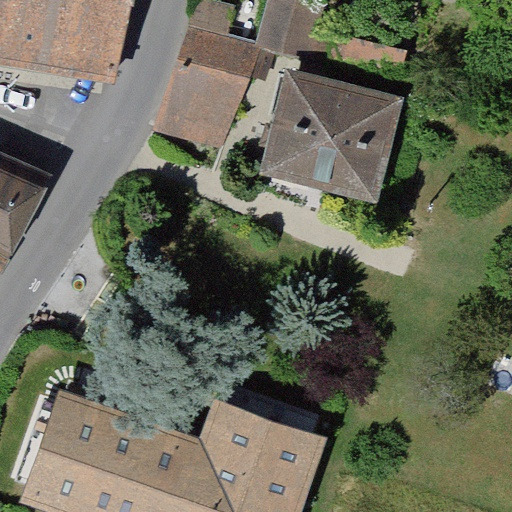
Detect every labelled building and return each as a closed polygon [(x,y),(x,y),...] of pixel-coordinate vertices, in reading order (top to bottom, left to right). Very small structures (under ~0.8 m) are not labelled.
[(0,0),(0,60),(1,61),(113,81),(130,0),(0,0)] [(273,23),(202,0),(196,0),(156,124),(232,149),(273,23)] [(402,92),(286,62),(258,168),(375,198),(402,92)] [(0,269),(12,247),(43,184),(0,162),(0,269)] [(201,432),(60,383),(19,498),(59,511),(299,511),(327,433),(216,395),(201,432)]
